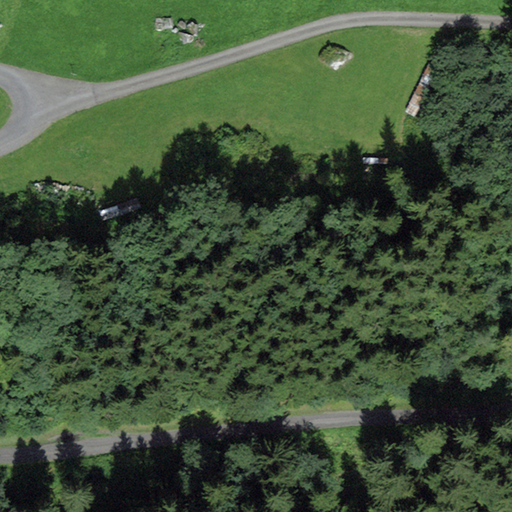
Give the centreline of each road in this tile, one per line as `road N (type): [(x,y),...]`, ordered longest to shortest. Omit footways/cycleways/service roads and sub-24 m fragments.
road 1 (unclassified): [(511,413),(336,416),(0,454)]
road 2 (unclassified): [(49,114),(329,24),(378,17),(511,23)]
